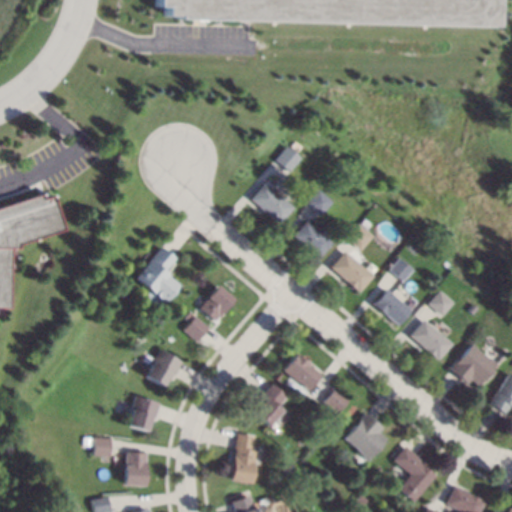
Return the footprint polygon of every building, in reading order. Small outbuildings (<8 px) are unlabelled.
[(154,0),(154,5),(163,5),(163,16),(491,27),(491,0),(154,0)] [(296,156),(285,171),(271,159),(282,145),(296,156)] [(289,206),(275,223),(246,198),(260,181),(289,206)] [(328,188),(324,192),(320,188),(324,184),(328,188)] [(328,200),(316,214),(302,202),(314,188),(328,200)] [(39,197),(48,194),(60,230),(16,243),(15,249),(9,249),(7,307),(0,306),(0,206),(38,193),(39,197)] [(327,241),(314,257),(288,235),(302,219),(327,241)] [(367,234),(356,249),(342,237),(354,223),(367,234)] [(172,258),(161,271),(177,284),(163,302),(131,276),(156,245),(172,258)] [(368,274),(354,291),(325,266),(340,249),(368,274)] [(408,268),(398,280),(384,268),(394,256),(408,268)] [(230,297),(211,320),(196,307),(215,284),(230,297)] [(406,309),(393,324),(368,303),(382,288),(406,309)] [(449,301),(437,314),(423,302),(435,289),(449,301)] [(473,307),(467,313),(463,309),(469,303),(473,307)] [(192,315),(205,326),(193,340),(180,329),(192,315)] [(447,342),(433,359),(405,334),(419,318),(447,342)] [(484,357),(485,356),(493,363),(474,385),(466,378),(463,383),(445,367),(455,355),(456,355),(467,343),(484,357)] [(179,360),(172,373),(168,372),(159,386),(142,376),(158,348),(179,360)] [(317,374),(304,389),(293,379),(291,380),(279,369),(293,352),(317,374)] [(511,376),(511,403),(510,407),(506,405),(502,412),(486,402),(504,372),(511,376)] [(281,394),(272,405),(276,409),(263,424),(245,408),(267,382),(281,394)] [(344,399),(331,413),(318,401),(331,387),(344,399)] [(156,401),(152,416),(147,416),(143,431),(123,425),(131,394),(156,401)] [(378,427),(375,431),(382,438),(363,459),(356,453),(356,452),(340,437),(362,412),(378,427)] [(315,433),(311,438),(304,432),(309,427),(315,433)] [(249,435),(247,449),(251,450),(246,483),(225,479),(232,432),(249,435)] [(108,437),(107,455),(91,454),(92,436),(108,437)] [(415,455),(413,457),(423,465),(422,467),(431,474),(409,501),(394,488),(406,473),(389,459),(401,444),(415,455)] [(143,451),(142,486),(121,486),(123,451),(143,451)] [(481,500),(475,511),(460,511),(442,503),(451,484),(481,500)] [(332,496),(328,501),(324,497),(328,492),(332,496)] [(362,497),(356,504),(352,500),(357,493),(362,497)] [(104,495),(107,510),(99,511),(90,511),(88,498),(104,495)] [(249,507),(253,505),(255,511),(230,511),(227,501),(244,495),(249,507)]
